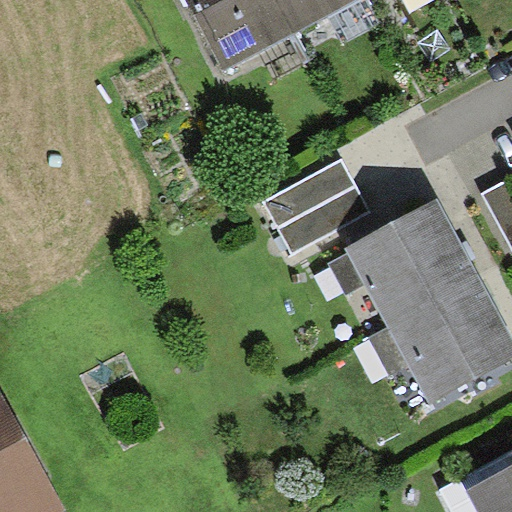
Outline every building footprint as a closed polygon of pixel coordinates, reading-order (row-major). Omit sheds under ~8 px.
[(198,0),(231,59),(339,0),(198,0)] [(341,163),(264,204),(291,254),(368,213),(341,163)] [(432,214),(357,256),(434,395),(509,353),(432,214)] [(0,511),(56,511),(0,407),(0,511)] [(511,511),(511,483),(486,497),(493,511),(511,511)]
